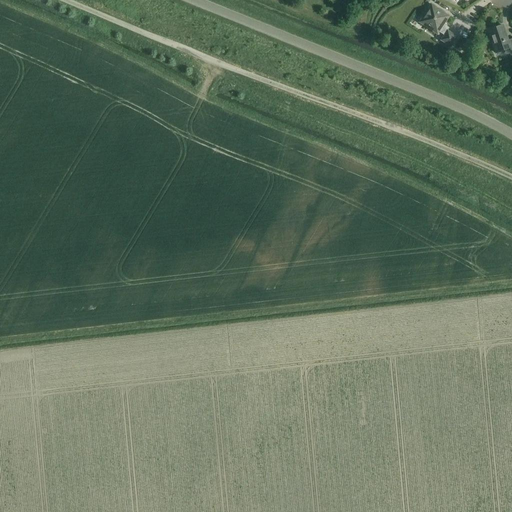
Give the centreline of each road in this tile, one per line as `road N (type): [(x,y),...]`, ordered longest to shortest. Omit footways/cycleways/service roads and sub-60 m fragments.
road 1 (unclassified): [(511,176),(64,0)]
road 2 (unclassified): [(511,135),(191,0)]
